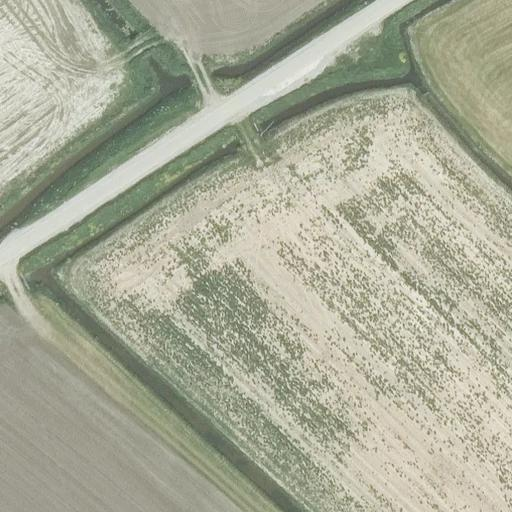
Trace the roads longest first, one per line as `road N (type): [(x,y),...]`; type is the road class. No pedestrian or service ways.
road 1 (unclassified): [(0,254),(399,0)]
road 2 (track): [(6,250),(30,314),(242,511)]
